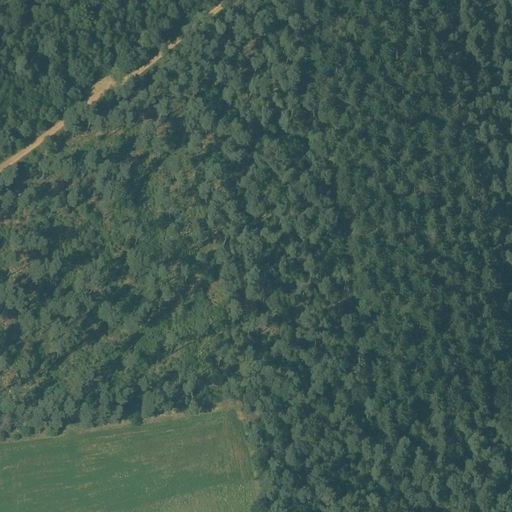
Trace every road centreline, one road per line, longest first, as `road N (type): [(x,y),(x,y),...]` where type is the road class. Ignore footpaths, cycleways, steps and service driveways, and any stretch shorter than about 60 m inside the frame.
road 1 (track): [(511,419),(490,413),(404,431),(378,422),(302,0)]
road 2 (track): [(224,0),(0,168)]
